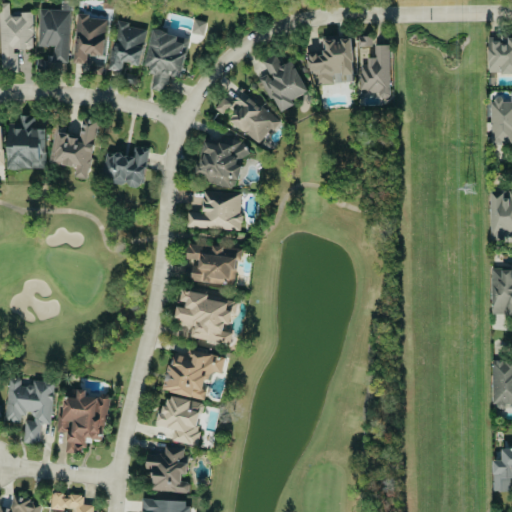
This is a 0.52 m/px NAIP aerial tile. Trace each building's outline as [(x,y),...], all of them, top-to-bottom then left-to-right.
[(0,3),(0,70),(17,70),(17,49),(33,49),(32,13),(8,14),(8,3),(0,3)] [(69,10),(38,9),(37,46),(52,46),(52,62),(67,63),(69,10)] [(106,19),(88,18),(89,14),(76,13),(74,63),(89,64),(89,73),(104,74),(106,19)] [(202,35),(206,22),(194,19),(190,32),(202,35)] [(145,29),(128,26),(129,22),(116,20),(109,70),(121,72),(122,63),(140,65),(145,29)] [(188,37),(151,31),(145,72),(153,73),(150,89),(164,91),(167,73),(182,76),(188,37)] [(358,81),(358,93),(378,92),(379,99),(391,98),(388,44),(372,45),(372,36),(353,37),(353,38),(324,39),(325,52),(310,52),(311,84),(358,81)] [(511,37),(487,38),(488,73),(511,72),(511,37)] [(278,113),(294,104),(292,100),(307,92),(291,60),(281,65),(276,54),(261,61),(268,74),(260,78),(278,113)] [(223,113),(255,142),(274,119),(242,91),(223,113)] [(511,100),(491,99),(489,145),(511,146),(511,100)] [(8,168),(45,169),(46,128),(32,128),(32,116),(21,116),(21,124),(8,124),(8,168)] [(98,120),(82,118),(79,137),(58,134),(53,163),(75,166),(74,177),(90,179),(98,120)] [(195,181),(233,189),(234,180),(238,180),(243,156),(245,156),(248,143),(222,137),(220,145),(204,141),(195,181)] [(148,148),(133,146),(132,155),(105,152),(102,182),(143,187),(148,148)] [(187,227),(239,229),(240,192),(202,191),(201,212),(187,212),(187,227)] [(490,236),(511,236),(511,191),(490,191),(490,236)] [(235,284),(236,261),(240,261),(241,247),(187,244),(186,261),(191,262),(190,282),(235,284)] [(511,267),(490,267),(491,315),(511,314),(511,267)] [(226,344),(234,302),(208,297),(209,294),(182,289),(179,304),(177,303),(174,321),(192,324),(190,337),(226,344)] [(202,399),(208,371),(221,374),(225,357),(195,351),(194,358),(171,353),(163,390),(202,399)] [(511,359),(491,360),(492,406),(511,405),(511,359)] [(4,421),(21,423),(21,416),(25,416),(22,442),(38,444),(41,423),(50,424),(55,382),(30,379),(30,386),(20,386),(21,378),(9,377),(4,421)] [(106,441),(107,398),(86,397),(86,390),(77,390),(77,397),(61,397),(60,432),(66,432),(65,452),(84,453),(85,440),(106,441)] [(195,445),(203,403),(163,395),(158,425),(174,428),(171,441),(195,445)] [(149,454),(148,490),(188,492),(189,482),(184,482),(186,458),(183,458),(183,448),(164,447),(164,455),(149,454)] [(493,491),(510,491),(510,476),(511,475),(511,447),(501,448),(501,459),(492,459),(493,491)] [(93,511),(94,505),(82,503),(83,496),(53,492),(50,511),(93,511)] [(38,511),(41,502),(12,496),(9,508),(0,506),(0,511),(38,511)] [(193,511),(194,508),(185,507),(185,500),(141,498),(140,511),(193,511)]
